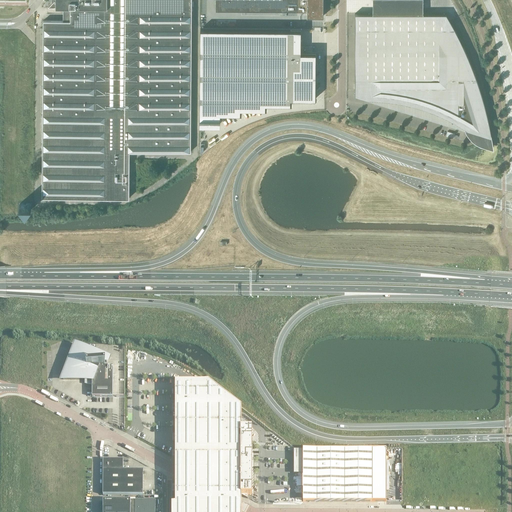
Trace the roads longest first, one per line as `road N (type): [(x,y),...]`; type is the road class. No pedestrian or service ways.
road 1 (motorway): [(483,283),(280,259),(261,250),(237,217),(240,171),(271,142),(306,135),(434,188),(511,207)]
road 2 (motorway): [(0,290),(180,304),(209,315),(232,336),(271,401),(320,434),(511,435)]
road 3 (motorway): [(511,189),(285,126),(244,147),(205,227),(178,256),(144,268),(44,275)]
road 4 (motorway): [(511,424),(322,424),(297,411),(278,384),(283,331),(306,308),(328,299),(442,291)]
road 5 (motorway): [(0,286),(442,291)]
road 6 (motorway): [(483,283),(44,275)]
road 7 (unknown): [(123,396),(117,357),(69,344),(54,371),(80,404),(76,417)]
road 8 (unclassified): [(255,511),(100,431)]
